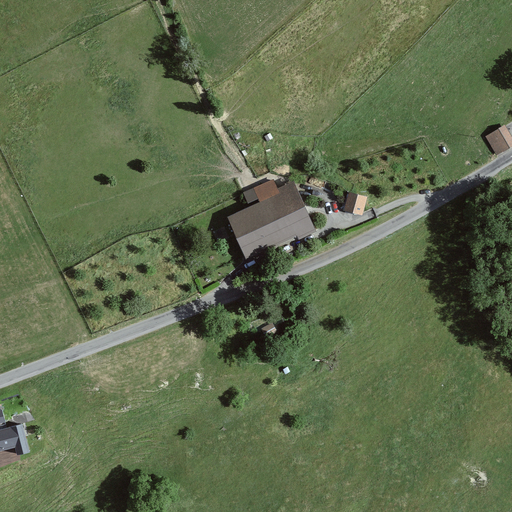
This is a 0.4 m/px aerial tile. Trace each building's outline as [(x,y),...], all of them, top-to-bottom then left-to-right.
[(511,132),(509,127),(486,140),(496,159),(511,150),(511,132)] [(294,186),(224,218),(247,269),(317,236),(294,186)] [(369,204),(349,196),(343,214),(362,221),(369,204)] [(272,320),(261,327),(267,336),(277,329),(272,320)] [(21,423),(0,428),(0,446),(16,442),(18,449),(28,447),(21,423)]
